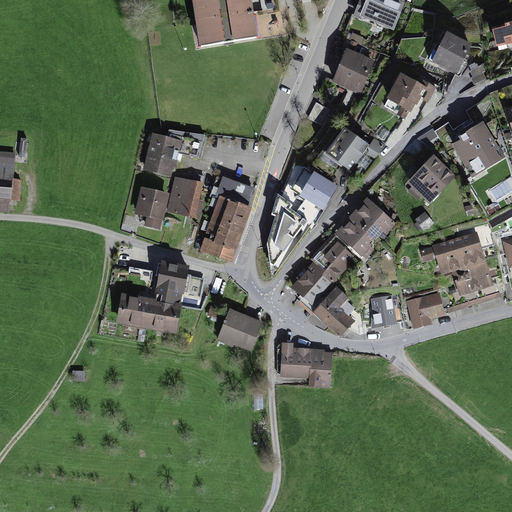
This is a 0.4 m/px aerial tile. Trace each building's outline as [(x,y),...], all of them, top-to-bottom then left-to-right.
[(187,0),(196,50),(256,40),(249,0),(187,0)] [(406,5),(393,0),(370,0),(369,5),(361,2),(354,19),(395,35),(406,5)] [(504,30),(494,33),(498,51),(511,47),(511,25),(503,27),(504,30)] [(473,48),(444,36),(431,66),(460,78),(473,48)] [(377,64),(347,52),(334,86),(363,98),(377,64)] [(436,92),(400,75),(386,104),(401,111),(398,118),(408,123),(418,102),(429,107),(436,92)] [(511,111),(502,114),(509,142),(511,141),(511,111)] [(458,142),(448,148),(467,181),(497,163),(492,153),(497,150),(481,123),(456,138),(458,142)] [(365,137),(346,124),(325,154),(352,173),(367,150),(359,145),(365,137)] [(182,140),(153,133),(145,167),(174,174),(174,170),(178,154),(182,140)] [(368,154),(380,158),(385,143),(373,139),(368,154)] [(0,212),(10,214),(14,157),(0,155),(0,212)] [(428,155),(402,184),(427,206),(453,177),(428,155)] [(255,186),(222,175),(221,179),(217,192),(250,202),(255,186)] [(338,191),(313,176),(300,198),(325,213),(338,191)] [(203,183),(177,178),(170,211),(197,216),(203,183)] [(170,194),(140,187),(134,212),(147,215),(145,224),(162,228),(170,194)] [(250,207),(218,196),(200,250),(232,260),(250,207)] [(293,244),(308,221),(291,210),(293,205),(280,197),(278,196),(272,216),(276,219),(265,260),(277,268),(281,269),(294,250),(295,245),(293,244)] [(394,226),(365,200),(334,235),(364,261),(394,226)] [(424,231),(434,223),(426,212),(416,219),(424,231)] [(475,233),(427,247),(436,279),(453,274),(460,297),(491,288),(475,233)] [(356,260),(334,238),(319,252),(344,275),(356,260)] [(511,239),(500,242),(506,271),(511,269),(511,239)] [(344,275),(319,252),(288,286),(312,308),(344,275)] [(152,302),(120,296),(115,324),(177,336),(188,271),(159,266),(152,302)] [(335,291),(313,314),(340,340),(355,325),(347,318),(354,310),(335,291)] [(399,322),(394,294),(372,298),(376,326),(399,322)] [(438,296),(405,303),(411,331),(429,327),(428,321),(442,318),(438,296)] [(262,320),(230,308),(218,340),(250,351),(262,320)] [(333,353),(283,351),(282,375),(311,377),(310,390),(331,391),(333,353)]
